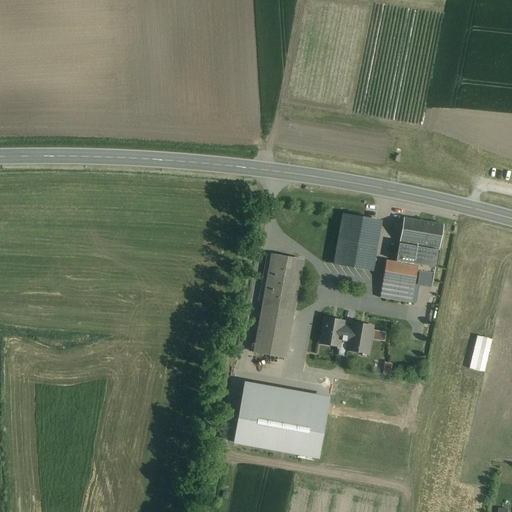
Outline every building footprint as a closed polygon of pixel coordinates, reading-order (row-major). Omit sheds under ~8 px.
[(471,41),(462,75),(478,79),(487,45),(471,41)] [(442,175),(447,160),(430,156),(426,170),(442,175)] [(343,214),(334,264),(365,269),(373,220),(343,214)] [(443,225),(404,218),(400,241),(423,246),(439,248),(443,225)] [(439,248),(423,246),(421,255),(437,258),(439,248)] [(302,261),(271,255),(254,353),(285,358),(302,261)] [(420,268),(386,261),(382,281),(414,287),(416,287),(420,268)] [(414,287),(382,281),(379,298),(411,304),(414,287)] [(344,322),(324,318),(321,338),(329,339),(328,345),(340,347),(341,341),(349,342),(351,328),(343,326),(344,322)] [(352,323),(351,328),(349,342),(347,350),(359,352),(359,349),(368,351),(373,327),(352,323)] [(383,374),(391,374),(392,363),(384,362),(383,374)] [(238,381),(227,444),(315,459),(326,396),(238,381)] [(440,459),(433,492),(449,495),(456,462),(440,459)]
